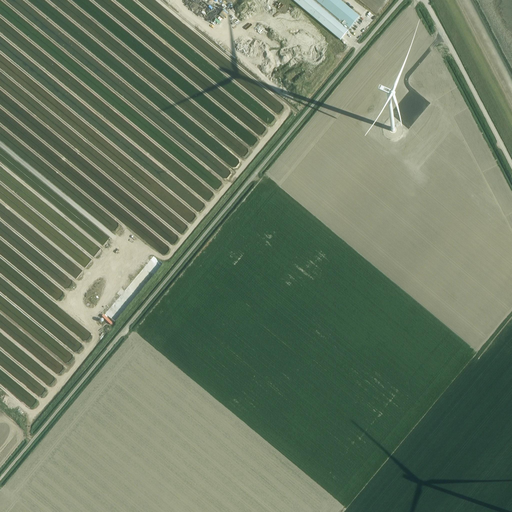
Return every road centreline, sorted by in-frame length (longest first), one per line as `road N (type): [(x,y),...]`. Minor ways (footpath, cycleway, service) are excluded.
road 1 (unclassified): [(0,479),(401,0)]
road 2 (unclassified): [(511,168),(423,0)]
